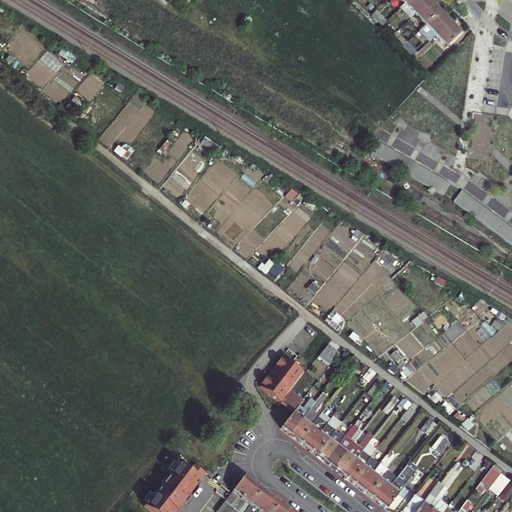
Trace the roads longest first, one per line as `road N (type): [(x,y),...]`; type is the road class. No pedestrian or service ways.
road 1 (track): [(0,67),(511,472)]
road 2 (residential): [(363,511),(279,445),(260,452),(261,473),(313,511)]
